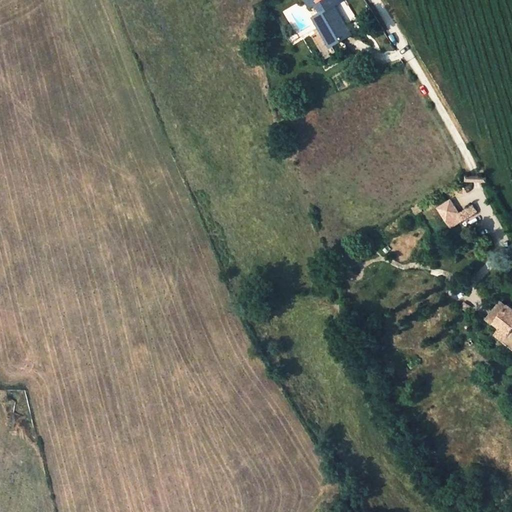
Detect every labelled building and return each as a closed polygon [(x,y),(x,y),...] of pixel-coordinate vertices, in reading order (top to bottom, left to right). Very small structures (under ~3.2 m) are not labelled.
[(340,3),(338,0),(325,0),(318,4),(323,13),(315,17),(331,46),(344,39),(351,35),(346,24),(343,26),(341,21),(343,20),(335,6),(340,3)] [(452,228),(476,212),(478,211),(473,204),(459,213),(451,200),(439,208),(452,228)] [(418,203),(412,206),(417,213),(422,210),(418,203)] [(367,234),(362,238),(369,247),(374,244),(367,234)] [(353,246),(345,251),(353,264),(361,258),(353,246)] [(343,252),(335,257),(344,270),(352,265),(343,252)] [(507,306),(501,301),(487,320),(499,329),(495,334),(504,341),(504,342),(511,348),(511,308),(508,305),(507,306)] [(464,302),(459,309),(465,313),(470,306),(464,302)]
